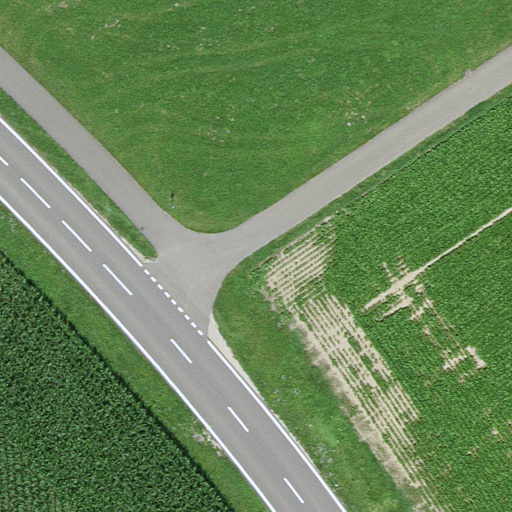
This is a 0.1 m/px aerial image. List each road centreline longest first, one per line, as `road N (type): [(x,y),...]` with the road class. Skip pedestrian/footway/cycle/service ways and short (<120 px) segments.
road 1 (primary): [(0,176),(149,324),(301,511)]
road 2 (track): [(194,279),(511,65)]
road 3 (track): [(0,82),(194,279)]
